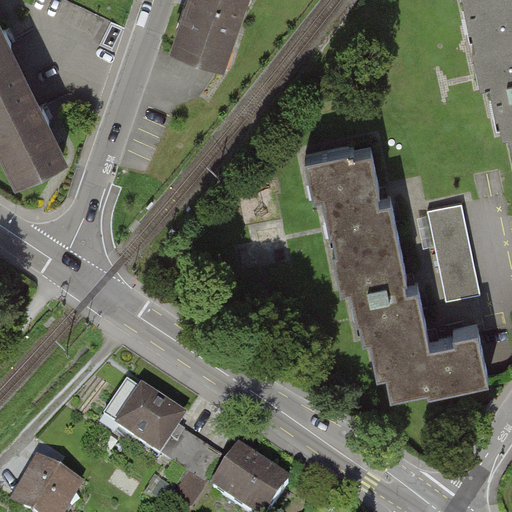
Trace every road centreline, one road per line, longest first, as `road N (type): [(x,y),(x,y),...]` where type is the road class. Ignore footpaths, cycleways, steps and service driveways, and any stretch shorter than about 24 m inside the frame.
road 1 (tertiary): [(435,511),(60,265)]
road 2 (residential): [(60,265),(92,202),(160,0)]
